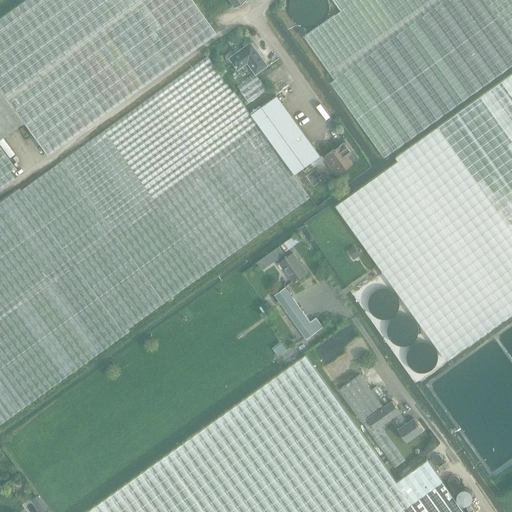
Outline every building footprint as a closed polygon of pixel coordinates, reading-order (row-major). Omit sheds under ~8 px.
[(0,188),(14,178),(9,171),(15,167),(0,145),(0,139),(23,123),(46,155),(131,94),(217,32),(193,0),(24,0),(0,17),(0,188)] [(511,0),(283,0),(279,3),(306,41),(331,76),(334,79),(332,81),(329,83),(333,88),(384,158),(511,64),(511,0)] [(249,43),(228,58),(236,69),(246,62),(254,73),(255,74),(268,65),(253,45),(251,41),(249,43)] [(0,201),(0,423),(37,397),(124,335),(122,332),(207,271),(309,197),(293,174),(249,114),(207,56),(125,115),(21,191),(19,188),(0,201)] [(389,171),(336,209),(392,286),(447,362),(511,314),(511,72),(384,165),(389,171)] [(258,78),(240,91),(247,102),(266,89),(258,78)] [(275,95),(249,114),(293,174),(319,155),(311,146),(310,144),(301,131),(293,120),(275,95)] [(338,145),(326,154),(332,162),(328,165),(335,174),(357,158),(345,141),(339,146),(338,145)] [(279,246),(257,262),(262,270),(285,254),(284,252),(279,246)] [(354,246),(347,251),(353,260),(360,255),(354,246)] [(293,252),(279,262),(293,282),(307,272),(293,252)] [(275,293),(274,294),(305,338),(316,331),(322,328),(315,318),(309,321),(285,287),(275,293)] [(278,354),(287,348),(282,340),(273,346),(278,354)] [(398,511),(412,503),(396,481),(305,354),(286,368),(85,511),(398,511)] [(359,375),(339,390),(360,420),(362,419),(395,467),(405,460),(380,426),(393,417),(400,426),(406,422),(399,412),(400,411),(391,400),(381,407),(377,400),(370,391),(359,375)] [(376,386),(370,391),(377,400),(383,395),(376,386)] [(400,426),(397,428),(406,441),(408,440),(413,437),(412,437),(422,430),(413,417),(406,422),(400,426)] [(464,511),(427,459),(396,481),(412,503),(398,511),(464,511)] [(446,461),(438,467),(441,472),(449,466),(446,461)] [(474,496),(467,485),(456,492),(463,503),(474,496)] [(39,511),(41,511),(47,508),(36,493),(29,498),(39,511)]
